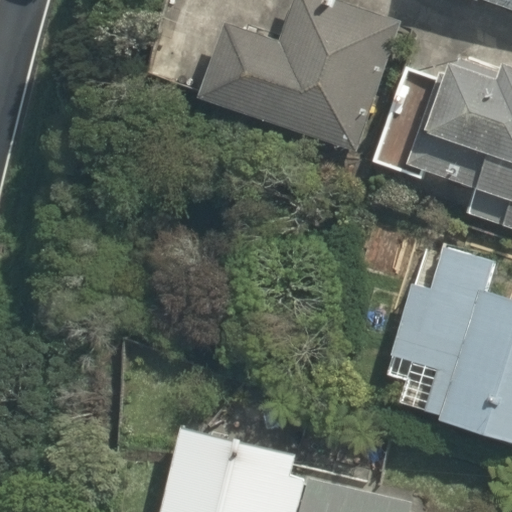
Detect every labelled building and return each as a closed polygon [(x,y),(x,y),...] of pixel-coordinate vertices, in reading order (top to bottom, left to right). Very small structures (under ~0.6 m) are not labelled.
[(432,0),(259,0),(244,36),(217,24),(188,91),(350,161),(393,61),(406,66),(434,1),(432,0)] [(511,0),(472,0),(511,16),(511,0)] [(511,81),(438,57),(424,98),(408,93),(384,162),(502,202),(494,225),(511,231),(511,81)] [(511,294),(484,286),(492,259),(406,234),(367,373),(397,381),(390,408),(511,443),(511,294)] [(147,511),(398,511),(401,497),(302,480),(306,455),(161,430),(157,455),(147,511)]
